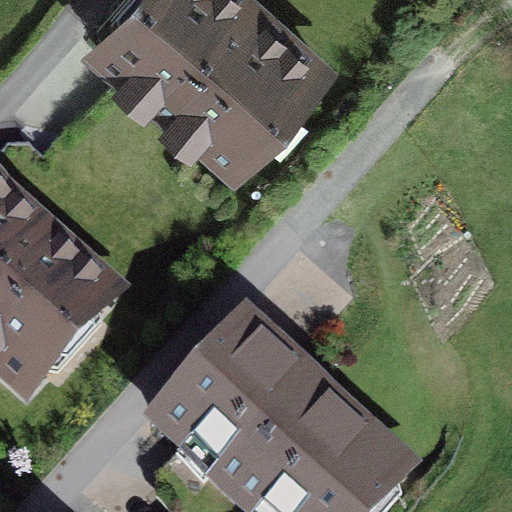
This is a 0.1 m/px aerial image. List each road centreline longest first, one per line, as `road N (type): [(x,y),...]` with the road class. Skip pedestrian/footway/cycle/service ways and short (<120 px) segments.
road 1 (residential): [(36,511),(436,77)]
road 2 (residential): [(0,113),(97,0)]
